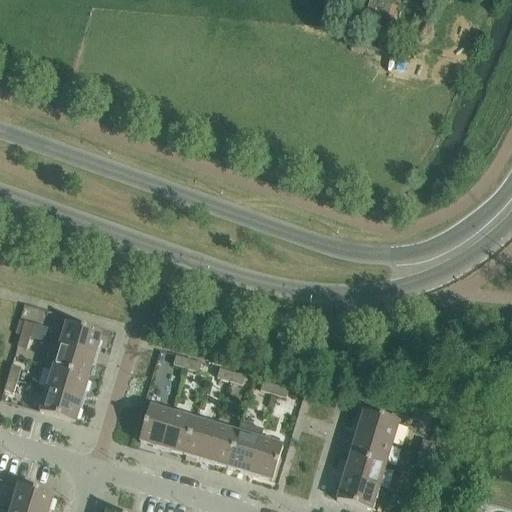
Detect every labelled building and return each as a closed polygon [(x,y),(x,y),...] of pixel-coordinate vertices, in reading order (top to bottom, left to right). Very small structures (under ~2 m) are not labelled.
[(25,325),(24,328),(21,338),(30,341),(34,328),(25,325)] [(66,326),(59,349),(95,359),(102,337),(66,326)] [(30,341),(21,338),(17,351),(26,353),(30,341)] [(95,359),(59,349),(53,371),(89,381),(95,359)] [(189,363),(176,359),(173,368),(186,372),(189,363)] [(202,367),(189,363),(186,372),(199,376),(202,367)] [(21,371),(12,369),(8,381),(17,384),(21,371)] [(89,381),(53,371),(46,393),(82,403),(89,381)] [(233,376),(220,372),(217,381),(230,385),(233,376)] [(245,380),(233,376),(230,385),(243,389),(245,380)] [(17,384),(8,381),(4,394),(14,397),(17,384)] [(276,389),(263,385),(261,394),(273,398),(276,389)] [(289,393),(276,389),(273,398),(286,402),(289,393)] [(82,403),(46,393),(40,416),(75,426),(82,403)] [(139,445),(162,452),(173,416),(150,410),(139,445)] [(363,414),(357,437),(392,448),(399,425),(363,414)] [(195,423),(173,416),(162,452),(184,458),(195,423)] [(216,429),(195,423),(184,458),(206,465),(216,429)] [(250,478),(260,442),(263,434),(241,428),(238,436),(228,471),(250,478)] [(238,436),(217,429),(216,429),(206,465),(228,471),(238,436)] [(392,448),(357,437),(350,459),(386,470),(392,448)] [(283,449),(260,442),(250,478),(272,485),(283,449)] [(423,443),(419,455),(429,458),(432,446),(423,443)] [(429,458),(419,455),(415,469),(424,472),(429,458)] [(386,470),(350,459),(343,481),(379,491),(386,470)] [(373,511),(379,491),(343,481),(337,504),(364,511),(373,511)] [(410,487),(406,499),(415,502),(419,489),(410,487)] [(49,511),(54,499),(18,488),(11,511),(14,511),(49,511)] [(412,511),(415,502),(406,499),(402,511),(412,511)]
